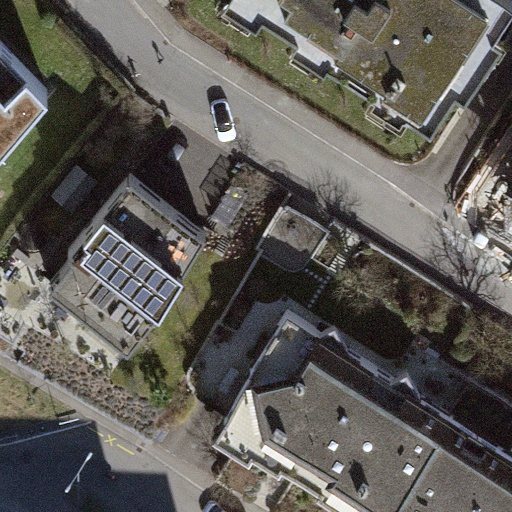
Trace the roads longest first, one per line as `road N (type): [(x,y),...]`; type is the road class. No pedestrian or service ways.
road 1 (residential): [(511,296),(151,68),(89,0)]
road 2 (residential): [(149,511),(80,465),(0,478)]
